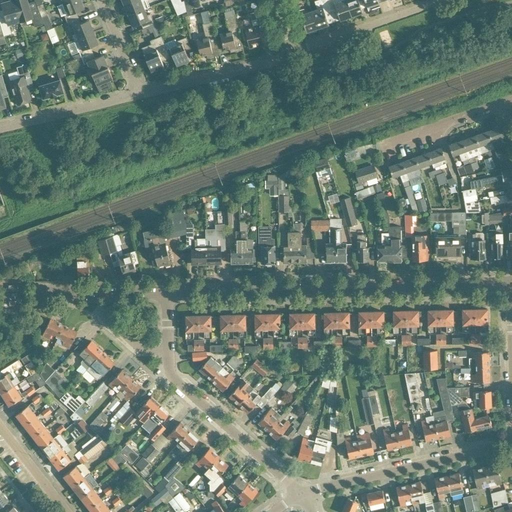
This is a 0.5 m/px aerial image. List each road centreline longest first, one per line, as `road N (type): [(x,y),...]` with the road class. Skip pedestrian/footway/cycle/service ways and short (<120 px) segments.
road 1 (tertiary): [(165,291),(510,282)]
road 2 (residential): [(511,443),(301,493)]
road 3 (residential): [(301,493),(168,374),(167,351)]
road 4 (tertiary): [(0,295),(165,291)]
road 5 (residential): [(137,91),(291,55)]
road 6 (residential): [(291,55),(435,0)]
road 7 (residential): [(0,126),(137,91)]
road 8 (residential): [(389,145),(510,101)]
